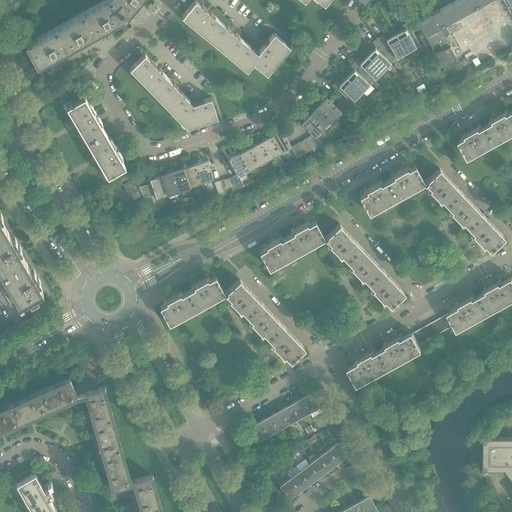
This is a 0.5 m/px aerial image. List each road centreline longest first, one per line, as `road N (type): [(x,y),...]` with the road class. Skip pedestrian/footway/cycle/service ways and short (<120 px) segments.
road 1 (residential): [(175,262),(511,79)]
road 2 (residential): [(102,75),(136,146),(154,152),(283,106),(359,0)]
road 3 (residential): [(324,359),(511,254)]
road 4 (tertiary): [(106,276),(21,138)]
road 5 (tertiary): [(0,158),(87,289)]
road 6 (residential): [(198,432),(324,359)]
road 7 (tertiary): [(198,432),(129,310)]
road 8 (tertiary): [(111,322),(177,444)]
road 9 (residential): [(92,511),(53,451),(26,445),(0,460)]
